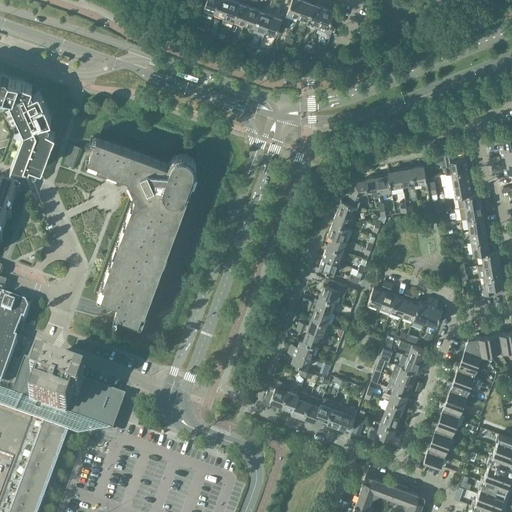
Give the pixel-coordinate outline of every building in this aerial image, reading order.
[(213,17),(214,12),(218,0),(206,0),(202,13),(213,17)] [(218,0),(214,12),(224,16),(230,0),(218,0)] [(230,0),(224,16),(235,19),(241,3),(232,0),(230,0)] [(291,0),(287,12),(298,16),(303,0),(291,0)] [(303,0),(298,16),(308,20),(314,3),(304,0),(303,0)] [(235,19),(245,23),(251,7),(241,3),(235,19)] [(306,25),(316,28),(324,7),(314,3),(308,20),(306,25)] [(245,23),(255,27),(261,11),(251,7),(245,23)] [(324,7),(316,28),(327,32),(335,11),(324,7)] [(261,11),(255,27),(253,32),(264,35),(265,31),(271,14),(261,11)] [(282,18),(271,14),(265,31),(276,35),(282,18)] [(24,130),(10,167),(27,173),(27,172),(31,173),(37,171),(38,167),(42,168),(56,131),(48,128),(49,124),(48,120),(52,118),(39,91),(34,93),(32,88),(33,85),(0,73),(0,106),(3,108),(12,104),(24,130)] [(500,143),(501,150),(511,147),(511,135),(502,137),(503,143),(500,143)] [(115,314),(142,324),(196,172),(197,166),(193,159),(191,157),(186,154),(180,154),(178,155),(173,158),(171,160),(169,165),(100,139),(97,138),(88,162),(128,177),(136,195),(100,295),(119,302),(115,314)] [(65,163),(73,166),(79,147),(71,144),(65,163)] [(511,147),(501,150),(502,156),(505,155),(506,161),(511,159),(511,147)] [(452,173),(468,170),(466,158),(455,160),(453,154),(427,158),(428,164),(443,162),(444,167),(451,166),(452,173)] [(424,165),(412,167),(414,183),(421,182),(422,189),(428,188),(424,165)] [(412,167),(400,169),(403,185),(414,183),(412,167)] [(387,171),(388,174),(391,187),(403,185),(400,169),(387,171)] [(448,185),(470,182),(468,170),(452,173),(446,174),(448,185)] [(388,174),(377,176),(379,192),(392,190),(391,187),(388,174)] [(364,178),(365,181),(368,194),(379,192),(377,176),(364,178)] [(2,180),(0,179),(0,244),(1,245),(2,242),(3,240),(2,238),(1,237),(7,221),(10,220),(11,218),(12,217),(12,215),(11,214),(10,212),(16,196),(18,195),(19,195),(20,194),(21,192),(0,185),(2,180)] [(354,183),(347,201),(347,202),(356,205),(359,206),(363,195),(368,194),(365,181),(354,183)] [(472,194),(472,193),(470,182),(448,185),(450,198),(458,196),(464,195),(472,194)] [(472,194),(464,195),(458,196),(460,208),(482,204),(480,192),(472,193),(472,194)] [(341,199),(337,211),(352,217),(356,205),(347,202),(347,201),(341,199)] [(482,204),(460,208),(462,220),(468,219),(484,216),(482,204)] [(337,211),(333,222),(348,228),(352,217),(337,211)] [(470,230),(486,228),(484,216),(468,219),(470,230)] [(328,234),(331,235),(331,234),(344,239),(348,228),(333,222),(328,234)] [(472,242),(488,239),(487,236),(489,236),(490,234),(489,232),(489,227),(486,228),(470,230),(472,242)] [(331,235),(327,246),(343,251),(347,240),(344,239),(331,234),(331,235)] [(490,251),(498,250),(500,249),(499,245),(492,246),(492,244),(490,242),(488,243),(488,239),(472,242),(474,255),(482,253),(490,251)] [(327,246),(323,257),(338,263),(343,251),(327,246)] [(484,265),(500,262),(498,250),(490,251),(482,253),(484,265)] [(338,263),(323,257),(319,269),(334,274),(338,263)] [(502,274),(500,262),(484,265),(479,265),(481,277),(483,277),(502,274)] [(363,272),(358,270),(356,276),(351,274),(349,280),(358,283),(363,272)] [(504,286),(502,274),(483,277),(484,284),(480,284),(482,296),(494,294),(493,288),(504,286)] [(324,284),(320,295),(335,301),(337,295),(344,297),(348,286),(327,278),(325,284),(324,284)] [(368,302),(379,306),(385,291),(373,287),(368,302)] [(379,306),(391,310),(396,295),(385,291),(379,306)] [(335,301),(320,295),(318,299),(315,298),(314,301),(303,297),(301,301),(331,312),(335,301)] [(391,310),(402,314),(408,299),(396,295),(391,310)] [(415,316),(426,320),(434,298),(429,296),(426,303),(419,300),(418,303),(419,303),(414,316),(415,316)] [(30,307),(2,297),(0,301),(0,384),(2,385),(17,342),(15,342),(22,322),(24,323),(30,307)] [(434,298),(426,320),(437,324),(443,309),(436,306),(438,300),(434,298)] [(414,319),(415,316),(414,316),(419,303),(418,303),(408,299),(402,314),(414,319)] [(331,312),(301,301),(300,306),(310,310),(309,313),(313,314),(311,318),(327,324),(331,312)] [(311,318),(307,329),(322,335),(328,337),(332,326),(327,324),(311,318)] [(503,328),(497,329),(501,351),(511,350),(509,332),(503,332),(503,328)] [(307,329),(303,340),(315,345),(318,346),(322,335),(307,329)] [(492,334),(487,335),(490,353),(501,351),(497,329),(492,330),(492,334)] [(463,340),(461,346),(482,353),(482,355),(490,353),(487,335),(480,337),(479,332),(473,333),(474,338),(468,339),(467,342),(463,340)] [(291,343),(289,348),(311,356),(315,345),(303,340),(300,339),(298,346),(291,343)] [(410,351),(408,356),(430,364),(432,359),(425,357),(428,350),(401,340),(398,347),(410,351)] [(463,352),(461,357),(478,363),(482,355),(482,353),(461,346),(459,351),(463,352)] [(311,356),(289,348),(288,353),(294,355),(292,362),(307,368),(311,356)] [(430,364),(408,356),(402,354),(398,365),(416,372),(419,373),(422,366),(428,369),(430,364)] [(455,360),(453,366),(475,373),(478,363),(461,357),(460,362),(455,360)] [(126,398),(24,360),(10,398),(112,435),(114,429),(126,398)] [(391,375),(392,376),(412,383),(416,372),(398,365),(396,364),(391,375)] [(456,372),(454,377),(471,384),(475,373),(453,366),(452,371),(456,372)] [(392,376),(387,387),(393,389),(408,394),(412,383),(392,376)] [(270,401),(281,405),(287,390),(281,388),(283,381),(272,377),(268,388),(274,391),(270,401)] [(448,381),(446,386),(467,394),(471,384),(454,377),(452,382),(448,381)] [(448,393),(446,398),(463,404),(467,394),(446,386),(444,391),(448,393)] [(393,389),(389,400),(404,406),(408,394),(393,389)] [(281,405),(292,409),(293,410),(297,397),(298,397),(299,394),(298,394),(287,390),(281,405)] [(291,412),(303,417),(311,396),(299,391),(298,394),(299,394),(298,397),(297,397),(293,410),(292,409),(291,412)] [(315,421),(316,418),(315,418),(320,405),(319,405),(321,400),(311,396),(303,417),(315,421)] [(316,418),(326,422),(334,401),(322,397),(321,400),(319,405),(320,405),(315,418),(316,418)] [(440,401),(438,406),(460,414),(463,404),(446,398),(444,403),(440,401)] [(389,400),(384,411),(400,417),(404,406),(389,400)] [(326,422),(338,426),(345,405),(334,401),(326,422)] [(345,405),(338,426),(349,431),(357,410),(345,405)] [(441,413),(439,418),(456,424),(460,414),(438,406),(436,412),(441,413)] [(39,511),(44,498),(45,498),(45,496),(49,487),(49,485),(64,444),(67,435),(52,430),(51,429),(51,431),(38,426),(39,425),(38,424),(37,426),(25,421),(25,420),(24,419),(24,421),(11,416),(12,415),(11,415),(10,416),(0,411),(0,455),(14,461),(7,478),(2,494),(0,498),(0,511),(39,511)] [(384,411),(380,422),(396,428),(400,417),(384,411)] [(433,421),(431,427),(452,434),(456,424),(439,418),(437,423),(433,421)] [(396,428),(380,422),(378,429),(371,426),(367,437),(379,441),(381,436),(391,440),(396,428)] [(433,433),(431,438),(448,445),(452,434),(431,427),(429,432),(433,433)] [(499,436),(495,446),(511,452),(511,438),(499,433),(498,435),(499,436)] [(425,442),(423,447),(445,455),(448,445),(431,438),(430,443),(425,442)] [(490,456),(490,457),(511,465),(511,452),(495,446),(491,456),(490,456)] [(445,455),(423,447),(421,452),(426,454),(424,459),(441,465),(445,455)] [(490,459),(486,470),(510,478),(511,472),(511,465),(490,457),(489,459),(490,459)] [(481,480),(481,481),(505,490),(510,478),(486,470),(483,480),(481,480)] [(391,498),(397,482),(386,478),(385,481),(375,477),(373,478),(372,476),(368,474),(365,475),(364,480),(365,481),(363,482),(359,493),(357,492),(352,503),(355,504),(368,509),(368,508),(372,498),(380,494),(391,498)] [(481,483),(478,493),(501,502),(505,490),(481,481),(480,482),(481,483)] [(397,482),(391,498),(402,502),(406,510),(405,511),(420,511),(423,505),(422,502),(424,502),(425,498),(424,495),(420,494),(419,495),(417,493),(407,489),(408,487),(397,482)] [(472,505),(473,505),(491,511),(497,511),(501,502),(478,493),(474,504),(473,503),(472,505)]
